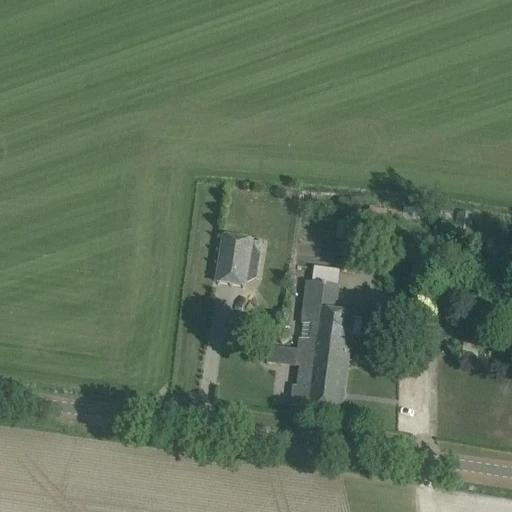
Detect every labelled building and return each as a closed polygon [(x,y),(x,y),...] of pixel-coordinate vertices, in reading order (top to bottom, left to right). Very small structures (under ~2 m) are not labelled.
[(475,216),(458,214),(455,230),(473,233),(475,216)] [(493,245),(497,220),(484,218),(480,243),(493,245)] [(217,283),(244,287),(256,280),(261,246),(251,244),(224,240),(217,283)] [(451,294),(456,283),(447,279),(441,289),(451,294)] [(340,415),(342,395),(353,316),(335,314),(338,289),(308,285),(305,311),(303,326),(311,327),(309,343),(301,342),(300,352),(297,367),(311,369),(309,390),(295,388),(292,408),(306,410),(306,411),(340,415)]
